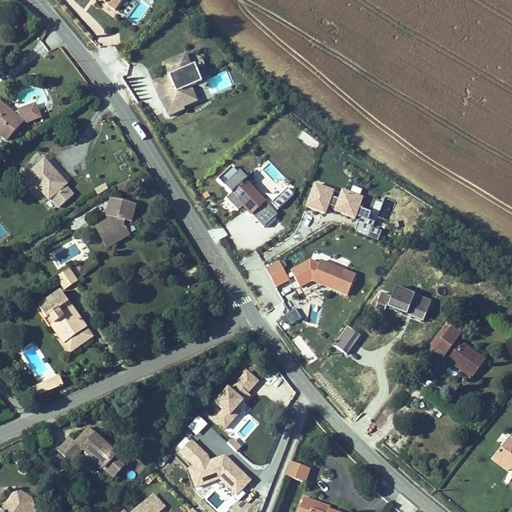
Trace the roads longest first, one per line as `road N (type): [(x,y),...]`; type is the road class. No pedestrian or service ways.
road 1 (tertiary): [(253,315),(128,115),(48,13)]
road 2 (unknown): [(347,428),(374,382),(318,346),(267,265),(267,255),(324,217)]
road 3 (tertiary): [(438,511),(328,410),(253,315)]
road 4 (unclassified): [(253,315),(28,421)]
road 5 (unknown): [(270,511),(307,387)]
